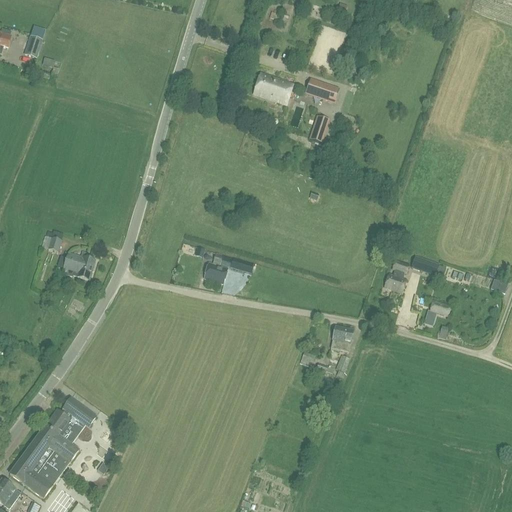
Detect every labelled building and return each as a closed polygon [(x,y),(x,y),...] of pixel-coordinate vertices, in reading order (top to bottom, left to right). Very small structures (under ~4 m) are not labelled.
[(0,34),(0,55),(1,56),(3,49),(8,50),(11,37),(0,34)] [(30,36),(24,55),(36,59),(42,41),(41,40),(32,37),(30,37),(30,36)] [(55,62),(44,59),(42,65),(53,69),(55,62)] [(254,96),(286,107),(293,85),(261,75),(254,96)] [(310,80),(305,94),(329,102),(334,88),(310,80)] [(317,117),(309,141),(321,145),(329,121),(317,117)] [(52,239),(48,250),(58,254),(62,242),(52,239)] [(87,255),(82,253),(80,258),(67,254),(62,270),(67,272),(66,276),(72,278),(72,277),(89,282),(95,262),(86,260),(87,255)] [(208,264),(204,280),(223,285),(228,270),(219,268),(220,265),(230,269),(233,259),(222,256),(222,259),(215,257),(212,266),(208,264)] [(435,277),(436,275),(442,277),(445,269),(439,267),(439,265),(415,257),(411,269),(435,277)] [(406,277),(410,266),(394,261),(390,272),(394,273),(393,276),(389,275),(384,289),(401,294),(406,281),(403,279),(404,276),(406,277)] [(247,264),(244,273),(251,275),(253,266),(247,264)] [(412,296),(415,283),(410,282),(407,294),(412,296)] [(428,312),(423,325),(432,328),(436,316),(448,319),(451,306),(440,303),(433,302),(430,310),(430,312),(428,312)] [(335,327),(332,341),(330,350),(348,354),(350,345),(353,331),(335,327)] [(304,353),(300,365),(312,369),(316,357),(304,353)] [(350,360),(342,356),(336,371),(338,372),(336,377),(342,379),(344,374),(350,360)] [(333,370),(327,368),(318,365),(314,377),(319,379),(320,376),(326,379),(328,374),(332,375),(333,370)] [(60,478),(79,452),(71,446),(85,426),(88,429),(96,418),(71,400),(60,414),(57,412),(10,476),(43,500),(56,483),(58,485),(62,479),(60,478)] [(101,423),(110,431),(117,424),(108,416),(101,423)] [(109,469),(102,464),(97,472),(103,476),(109,469)] [(2,481),(0,483),(0,504),(9,510),(20,495),(15,491),(2,481)]
